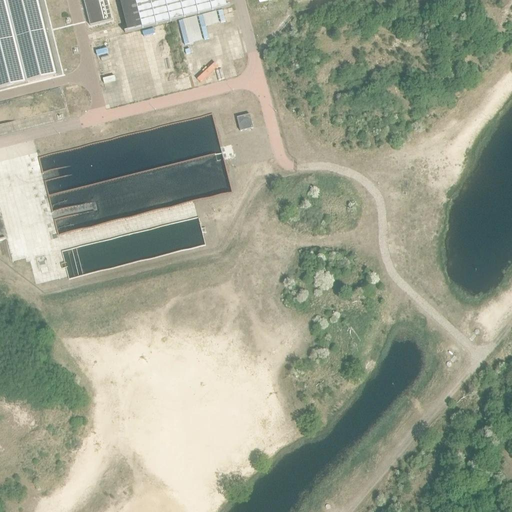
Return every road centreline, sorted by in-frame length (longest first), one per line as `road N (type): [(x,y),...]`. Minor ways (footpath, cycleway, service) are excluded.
road 1 (track): [(381,229),(243,256),(229,285),(178,297),(161,319),(190,337),(219,335),(232,300)]
road 2 (track): [(381,229),(378,195),(511,66)]
road 3 (track): [(345,511),(479,355)]
road 4 (track): [(479,355),(391,272),(381,229)]
